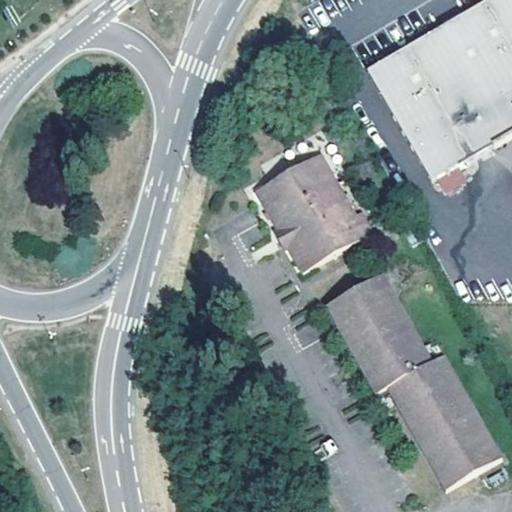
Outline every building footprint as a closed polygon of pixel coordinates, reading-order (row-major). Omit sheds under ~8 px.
[(511,0),(507,0),(376,76),(439,187),(500,151),(503,156),(507,153),(504,149),(511,144),(511,0)] [(321,158),(314,162),(330,191),(338,187),(321,158)] [(330,191),(314,162),(259,195),(282,234),(276,237),(282,246),(287,255),(292,252),(306,276),(373,237),(361,216),(357,219),(338,187),(330,191)] [(387,296),(391,293),(382,278),(332,307),(382,394),(394,387),(454,491),(500,464),(441,361),(428,368),(387,296)] [(441,361),(500,464),(505,461),(436,340),(423,347),(391,293),(387,296),(428,368),(441,361)] [(382,394),(332,307),(327,311),(387,416),(399,409),(448,494),(454,491),(394,387),(382,394)]
